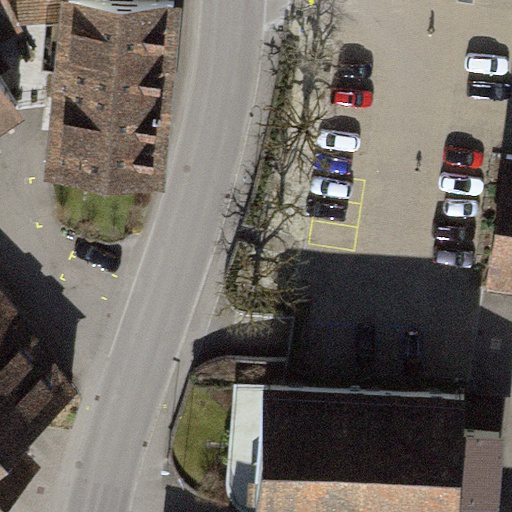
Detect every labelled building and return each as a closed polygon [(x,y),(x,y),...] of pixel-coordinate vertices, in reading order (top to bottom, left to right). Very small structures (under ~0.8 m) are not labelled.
[(0,0),(0,32),(22,23),(11,0),(0,0)] [(177,0),(72,0),(54,164),(164,173),(177,0)] [(0,114),(22,99),(0,67),(0,114)] [(511,154),(511,155),(494,274),(511,276),(511,154)] [(0,489),(34,453),(20,440),(75,386),(0,290),(0,489)] [(468,397),(269,385),(261,511),(271,511),(460,511),(461,491),(497,494),(501,428),(466,426),(468,397)]
